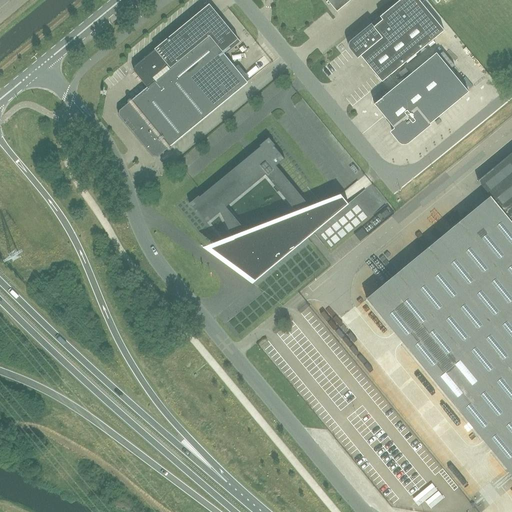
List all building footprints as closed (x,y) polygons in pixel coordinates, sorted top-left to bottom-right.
[(511,0),(327,0),(337,12),(351,0),(443,0),(445,2),(448,0),(511,0)] [(372,24),(351,41),(350,42),(350,43),(349,44),(349,45),(349,46),(349,47),(349,48),(350,49),(358,59),(361,56),(382,82),(445,31),(419,0),(400,0),(380,17),(383,20),(374,27),(372,24)] [(209,4),(155,49),(135,66),(134,71),(147,87),(132,100),(132,99),(131,99),(130,99),(129,99),(129,100),(128,100),(128,101),(128,102),(129,103),(119,110),(119,116),(153,157),(158,157),(167,150),(168,150),(169,151),(170,150),(171,150),(171,149),(171,148),(171,147),(248,83),(248,82),(244,77),(238,70),(223,52),(238,39),(220,18),(215,11),(209,4)] [(402,143),(405,144),(408,142),(409,143),(408,142),(414,137),(415,138),(416,138),(415,137),(422,131),(423,132),(423,131),(422,130),(430,124),(431,125),(430,124),(469,92),(437,53),(374,104),(395,130),(392,132),(395,135),(394,136),(394,137),(395,136),(399,141),(398,142),(399,142),(400,142),(402,143)] [(346,206),(365,191),(364,190),(346,206),(342,200),(339,197),(357,181),(339,196),(312,208),(310,205),(276,166),(285,159),(274,146),(275,145),(269,138),(260,145),(260,146),(249,156),(203,194),(200,197),(199,196),(189,204),(196,211),(197,210),(207,223),(220,212),(237,246),(236,247),(236,248),(236,249),(236,250),(237,251),(238,251),(239,251),(240,251),(255,281),(308,238),(346,206)] [(511,152),(478,181),(491,196),(366,299),(511,475),(511,152)] [(384,219),(390,214),(386,210),(381,215),(384,219)] [(392,361),(402,371),(405,368),(394,358),(392,361)]
